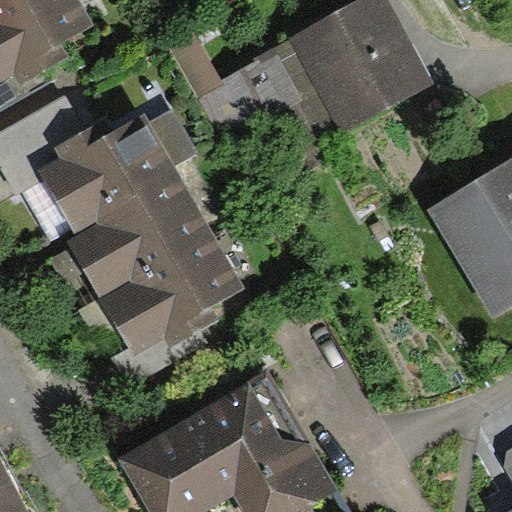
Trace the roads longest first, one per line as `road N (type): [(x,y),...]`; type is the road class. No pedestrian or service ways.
road 1 (residential): [(421,511),(387,454),(511,387)]
road 2 (residential): [(93,511),(0,352)]
